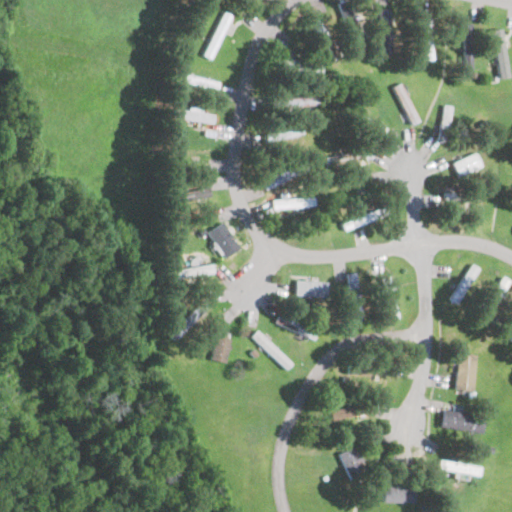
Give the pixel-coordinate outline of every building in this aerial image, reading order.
[(388,7),(376,8),(378,55),(391,54),(388,7)] [(430,59),(427,11),(418,11),(421,60),(430,59)] [(229,15),(222,12),(201,54),(208,57),(229,15)] [(348,49),(360,45),(351,14),(340,17),(348,49)] [(311,22),(319,39),(326,35),(318,18),(311,22)] [(469,23),(460,23),(460,71),(469,71),(469,23)] [(493,29),(496,72),(504,71),(501,28),(493,29)] [(175,83),(216,88),(217,80),(176,74),(175,83)] [(393,85),(408,124),(417,120),(401,81),(393,85)] [(314,97),(272,97),(272,105),(314,105),(314,97)] [(447,140),(451,105),(441,104),(437,139),(447,140)] [(172,109),(171,119),(212,122),(213,112),(172,109)] [(451,162),(457,176),(481,165),(475,151),(451,162)] [(299,175),(295,166),(263,180),(267,189),(299,175)] [(313,204),(311,194),(269,202),(271,211),(313,204)] [(376,217),(372,208),(338,222),(342,231),(376,217)] [(205,232),(222,258),(237,248),(220,222),(205,232)] [(477,267),(469,262),(445,303),(452,308),(477,267)] [(210,274),(210,265),(166,270),(167,278),(210,274)] [(354,272),(345,273),(350,321),(359,320),(354,272)] [(394,318),(388,277),(377,278),(383,319),(394,318)] [(293,295),(324,296),(324,281),(293,281),(293,295)] [(166,333),(174,340),(207,307),(199,300),(166,333)] [(314,332),(276,314),(273,321),(311,339),(314,332)] [(511,324),(503,335),(511,341),(511,339),(511,324)] [(248,336),(283,369),(289,363),(254,330),(248,336)] [(215,334),(208,359),(225,362),(230,336),(215,334)] [(471,391),(474,354),(454,352),(451,390),(471,391)] [(328,421),(353,420),(352,406),(328,408),(328,421)] [(469,431),(473,415),(442,408),(438,425),(469,431)] [(364,472),(353,445),(336,452),(347,479),(364,472)] [(436,457),(435,468),(478,475),(481,465),(436,457)] [(413,484),(380,484),(380,501),(413,501),(413,484)]
